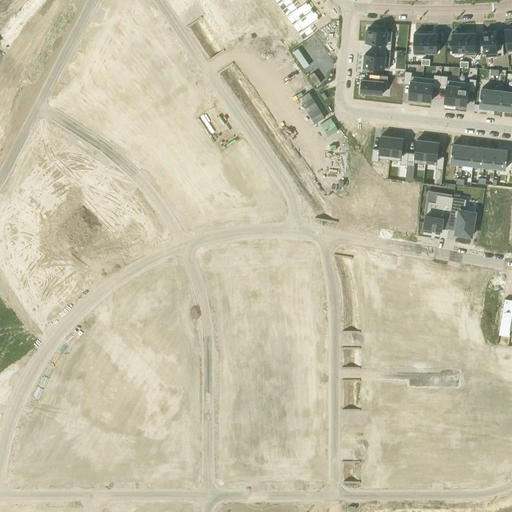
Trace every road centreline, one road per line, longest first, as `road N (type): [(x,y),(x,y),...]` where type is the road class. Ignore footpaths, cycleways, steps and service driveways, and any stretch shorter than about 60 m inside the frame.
road 1 (residential): [(207,498),(476,498),(511,489)]
road 2 (residential): [(347,4),(343,107),(511,130)]
road 3 (residential): [(157,0),(289,192),(290,230)]
road 4 (residential): [(182,246),(207,334),(207,498)]
road 5 (residential): [(37,103),(136,175),(182,246)]
road 6 (residential): [(347,4),(432,11),(511,5)]
road 7 (residential): [(182,246),(97,293),(56,336)]
road 8 (residential): [(434,252),(290,230)]
road 9 (residential): [(56,336),(18,394),(0,466)]
